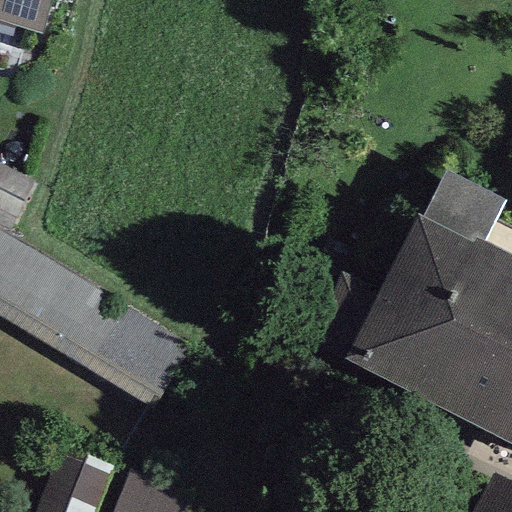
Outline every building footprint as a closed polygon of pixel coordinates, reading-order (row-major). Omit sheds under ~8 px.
[(0,0),(0,26),(42,37),(51,0),(0,0)] [(0,166),(0,227),(9,232),(34,184),(0,166)] [(511,231),(498,224),(506,208),(444,177),(346,371),(511,454),(511,231)] [(189,346),(0,235),(0,307),(158,399),(189,346)] [(183,511),(189,497),(58,448),(33,511),(183,511)] [(511,511),(511,495),(492,485),(477,511),(511,511)]
